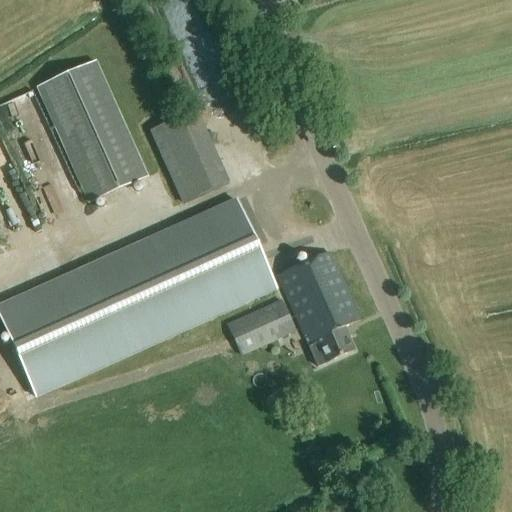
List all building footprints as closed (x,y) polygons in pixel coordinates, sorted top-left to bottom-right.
[(92,208),(150,182),(99,67),(41,92),(92,208)] [(197,111),(149,132),(182,206),(230,184),(197,111)] [(50,206),(68,197),(64,189),(55,193),(51,186),(42,190),(50,206)] [(0,319),(38,402),(278,293),(240,207),(0,314),(0,319)] [(332,256),(280,280),(322,372),(359,354),(349,332),(363,326),(332,256)] [(281,301),(226,325),(241,358),(296,334),(281,301)]
